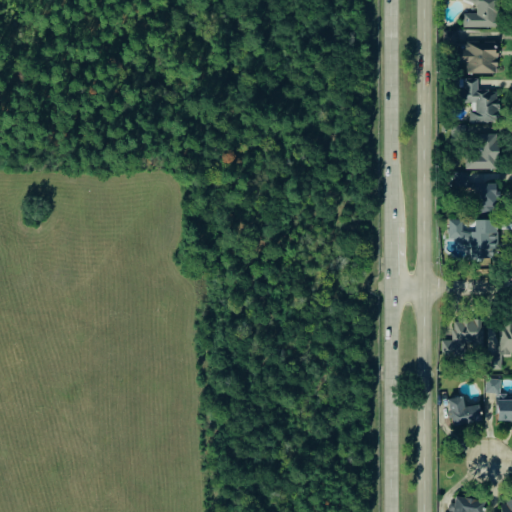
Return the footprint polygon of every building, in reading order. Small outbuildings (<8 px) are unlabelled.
[(462,27),(497,27),(497,0),(453,0),(476,0),(476,13),(463,13),(462,27)] [(456,30),(442,30),(442,45),(455,45),(456,30)] [(495,73),(495,42),(465,42),(464,50),(459,50),(458,62),(471,62),(470,73),(495,73)] [(467,121),(496,121),(496,90),(476,90),(476,78),(461,78),(461,102),(474,102),(474,110),(467,110),(467,121)] [(496,168),(495,132),(474,133),(475,154),(463,154),(464,169),(496,168)] [(465,171),(451,172),(452,186),(466,185),(465,171)] [(496,183),(473,182),(473,213),(494,213),(494,198),(495,198),(496,183)] [(493,219),(473,219),(474,231),(461,232),(461,218),(447,219),(448,237),(469,237),(469,258),(494,257),(493,219)] [(439,354),(463,355),(464,342),(481,342),(482,320),(451,319),(450,340),(440,339),(439,354)] [(511,320),(496,321),(497,339),(488,339),(489,367),(500,366),(499,354),(511,354),(511,320)] [(484,391),(498,392),(499,379),(485,378),(484,391)] [(511,420),(511,395),(495,396),(496,421),(511,420)] [(445,398),(450,425),(480,420),(477,403),(463,406),(461,396),(445,398)] [(480,511),(483,500),(453,496),(450,511),(480,511)] [(511,511),(511,497),(500,498),(501,511),(511,511)]
